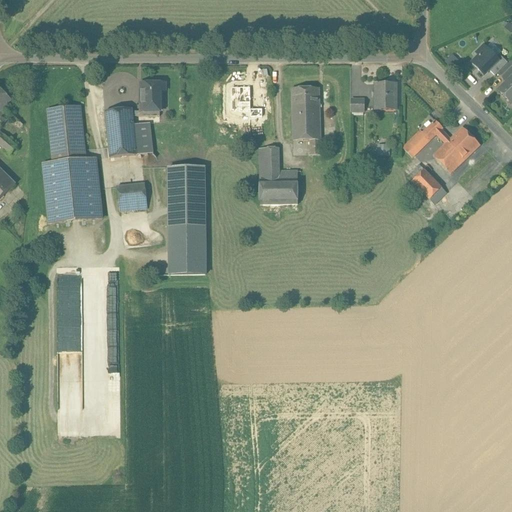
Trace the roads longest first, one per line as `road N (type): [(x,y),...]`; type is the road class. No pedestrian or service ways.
road 1 (tertiary): [(0,58),(424,59)]
road 2 (tertiary): [(424,59),(511,142)]
